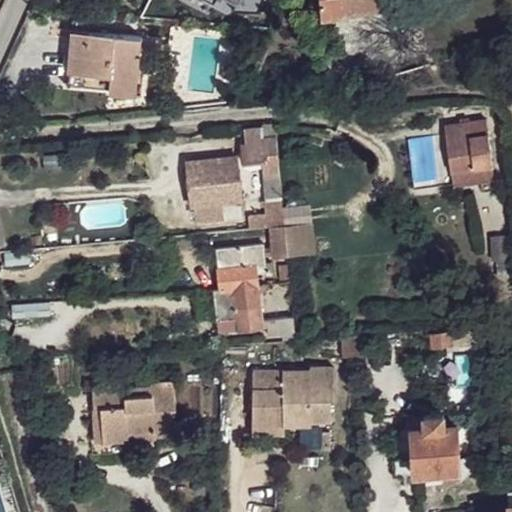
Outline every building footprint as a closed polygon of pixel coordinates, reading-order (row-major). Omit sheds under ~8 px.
[(387,0),(320,0),(322,22),(389,11),(387,0)] [(73,38),(70,80),(138,85),(142,37),(89,33),(88,40),(73,38)] [(457,136),(487,133),(485,119),(445,123),(450,169),(455,169),(461,168),(457,136)] [(261,128),(244,130),(245,145),(262,143),(262,139),(261,128)] [(491,164),(487,133),(457,136),(461,168),(491,164)] [(243,145),(245,162),(268,161),(268,169),(280,168),(277,137),(262,139),(262,143),(245,145),(243,145)] [(237,156),(188,160),(193,205),(196,205),(222,202),(241,200),(237,156)] [(461,168),(455,169),(457,183),(492,179),(491,164),(461,168)] [(280,168),(268,169),(270,181),(282,180),(280,168)] [(283,201),(282,180),(270,181),(271,202),(283,201)] [(283,201),(271,202),(272,226),(285,225),(285,224),(284,215),(283,204),(283,201)] [(222,202),(196,205),(197,220),(223,217),(222,202)] [(284,215),(285,224),(312,221),(310,203),(283,204),(284,215)] [(272,226),(269,226),(273,257),(288,256),(287,243),(285,225),(272,226)] [(505,234),(490,234),(491,258),(506,257),(505,234)] [(217,249),(220,288),(258,284),(257,271),(271,270),(271,262),(264,262),(262,244),(217,249)] [(24,251),(0,253),(0,265),(25,264),(24,251)] [(258,284),(220,288),(220,290),(215,290),(219,330),(261,327),(260,320),(259,309),(261,308),(259,292),(265,292),(265,284),(258,284)] [(50,301),(12,303),(12,317),(50,315),(50,301)] [(269,326),(269,333),(283,332),(283,335),(296,335),(294,315),(268,319),(260,320),(261,327),(269,326)] [(469,329),(450,331),(451,346),(471,344),(469,329)] [(450,331),(430,333),(431,347),(451,346),(450,331)] [(367,335),(344,337),(343,356),(367,356),(367,335)] [(339,402),(339,370),(316,370),(316,374),(259,373),(258,427),(286,427),(286,419),(312,420),(312,423),(336,424),(336,402),(339,402)] [(0,382),(2,382),(2,377),(11,375),(14,379),(17,378),(15,371),(0,374),(0,382)] [(148,385),(148,388),(90,392),(92,409),(100,409),(102,443),(129,441),(129,434),(154,432),(155,437),(171,436),(170,416),(174,416),(171,383),(148,385)] [(100,409),(92,409),(95,444),(102,443),(100,409)] [(444,414),(425,415),(425,428),(445,427),(444,414)] [(286,419),(286,427),(312,428),(312,423),(312,420),(286,419)] [(461,472),(458,426),(445,427),(425,428),(413,429),(416,475),(461,472)] [(286,427),(258,427),(258,436),(285,437),(286,427)] [(413,429),(394,430),(396,476),(416,475),(413,429)] [(154,432),(129,434),(129,441),(154,440),(155,437),(154,432)] [(318,461),(300,459),(299,470),(317,472),(318,461)]
